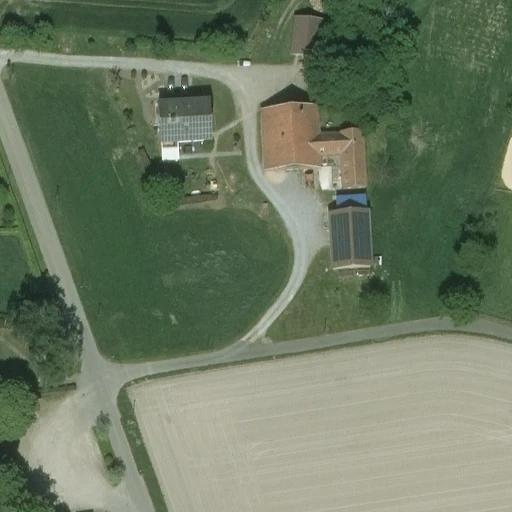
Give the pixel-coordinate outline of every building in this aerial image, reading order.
[(332,22),(293,17),(289,56),(327,61),(332,22)] [(207,104),(157,107),(159,145),(160,145),(176,144),(209,142),(207,104)] [(315,107),(262,111),(264,172),(319,170),(318,157),(317,137),(315,107)] [(317,137),(318,157),(340,156),(342,190),(364,189),(361,132),(339,134),(339,136),(317,137)] [(176,144),(160,145),(161,161),(177,160),(176,144)] [(340,197),(341,211),(371,209),(370,195),(340,197)] [(366,213),(329,215),(332,270),(369,268),(366,213)]
